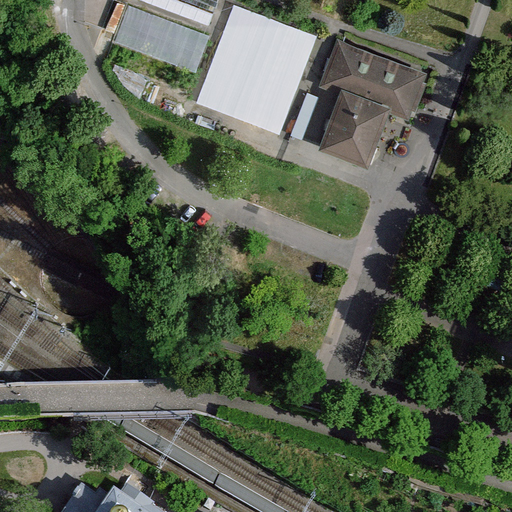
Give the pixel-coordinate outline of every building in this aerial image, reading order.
[(217,0),(143,0),(208,25),(217,0)] [(318,33),(234,1),(195,101),(279,133),(318,33)] [(209,34),(129,3),(114,42),(194,73),(209,34)] [(411,120),(429,74),(338,39),(319,87),(339,94),(319,147),(367,166),(389,111),(411,120)] [(323,114),(311,108),(299,136),(311,141),(323,114)] [(159,511),(122,487),(114,501),(102,493),(97,501),(82,492),(69,511),(159,511)]
